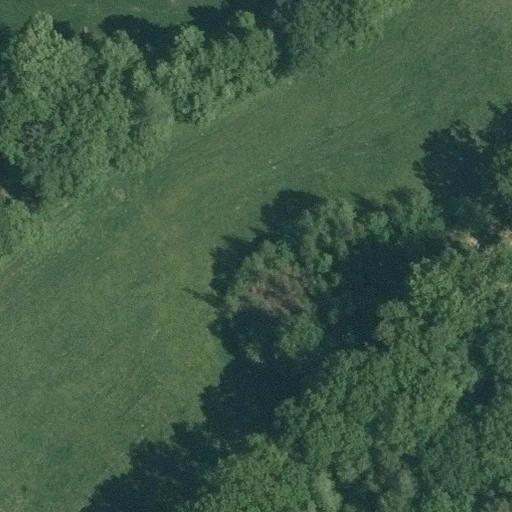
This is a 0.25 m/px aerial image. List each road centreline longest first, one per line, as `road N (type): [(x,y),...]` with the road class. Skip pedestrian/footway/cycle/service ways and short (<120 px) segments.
road 1 (track): [(289,511),(511,274)]
road 2 (track): [(0,60),(128,85)]
